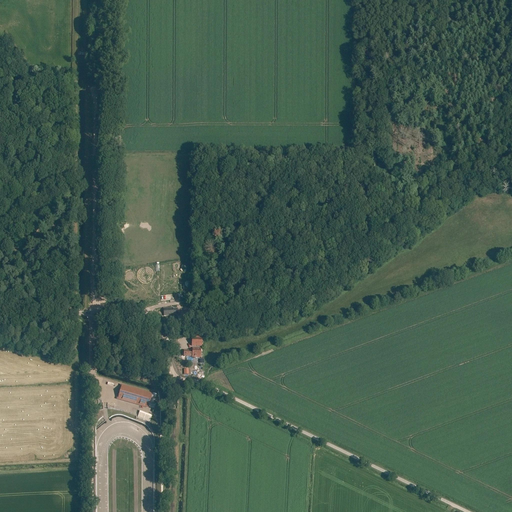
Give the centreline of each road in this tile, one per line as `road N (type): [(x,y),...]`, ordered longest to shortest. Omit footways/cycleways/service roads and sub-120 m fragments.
road 1 (unclassified): [(467,511),(177,378),(147,311),(0,313)]
road 2 (track): [(0,164),(72,276),(74,313)]
road 3 (track): [(172,511),(177,378)]
